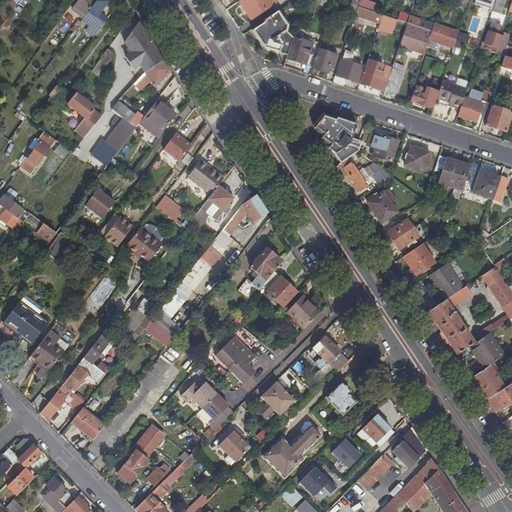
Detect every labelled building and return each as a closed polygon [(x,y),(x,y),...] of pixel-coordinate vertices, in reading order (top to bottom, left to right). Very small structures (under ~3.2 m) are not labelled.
[(6,0),(3,5),(10,10),(17,0),(6,0)] [(81,0),(73,11),(77,14),(80,10),(86,0),(81,0)] [(98,0),(86,0),(80,10),(77,14),(80,16),(84,19),(89,13),(98,0)] [(103,0),(98,0),(89,13),(92,15),(97,19),(87,33),(93,38),(107,20),(100,14),(108,3),(103,0)] [(267,0),(240,0),(238,2),(250,21),(272,7),(267,0)] [(332,0),(320,0),(319,5),(329,8),(332,0)] [(458,0),(456,7),(464,9),(467,0),(458,0)] [(494,0),(491,11),(499,14),(503,0),(494,0)] [(356,7),(349,5),(347,11),(354,13),(356,7)] [(4,6),(0,12),(0,13),(6,18),(11,12),(4,6)] [(381,15),(357,7),(355,13),(352,21),(355,23),(357,17),(379,24),(381,15)] [(277,11),(264,21),(265,22),(251,31),(262,47),(286,56),(292,38),(287,32),(287,26),(277,11)] [(7,20),(11,23),(16,16),(12,13),(7,20)] [(89,13),(84,19),(74,33),(80,37),(85,32),(87,33),(97,19),(92,15),(89,13)] [(381,15),(379,24),(393,29),(395,20),(381,15)] [(429,32),(432,24),(408,16),(406,24),(429,32)] [(7,20),(2,25),(7,29),(11,23),(7,20)] [(164,62),(139,24),(125,43),(141,67),(145,73),(146,74),(164,62)] [(429,32),(406,24),(398,46),(416,52),(418,46),(424,48),(427,41),(429,32)] [(432,24),(429,32),(454,40),(457,32),(432,24)] [(454,40),(429,32),(427,41),(451,48),(454,40)] [(486,33),(480,49),(502,57),(507,45),(502,43),(504,39),(495,36),(486,33)] [(286,56),(285,60),(309,68),(315,50),(316,46),(292,38),(286,56)] [(511,46),(507,45),(502,57),(511,59),(511,46)] [(115,55),(108,49),(101,58),(102,58),(93,72),(99,76),(115,55)] [(335,57),(315,50),(309,68),(326,73),(329,67),(332,67),(335,57)] [(341,60),(334,75),(355,83),(360,67),(349,63),(351,57),(349,56),(350,53),(344,51),(341,60)] [(511,59),(502,57),(499,67),(511,71),(511,59)] [(171,72),(164,62),(146,74),(151,82),(155,88),(157,86),(159,88),(166,82),(163,80),(171,72)] [(365,62),(358,84),(382,92),(386,83),(380,81),(380,79),(376,77),(380,67),(365,62)] [(392,65),(389,74),(394,75),(397,66),(392,65)] [(138,81),(145,73),(141,67),(137,71),(129,79),(135,84),(138,81)] [(145,73),(138,81),(145,87),(151,82),(146,74),(145,73)] [(124,96),(135,84),(129,79),(119,90),(124,96)] [(171,94),(179,84),(173,79),(164,88),(171,94)] [(386,83),(382,92),(392,96),(397,82),(390,80),(387,79),(386,83)] [(464,90),(440,81),(434,99),(450,104),(450,107),(458,109),(461,98),(464,90)] [(58,85),(50,95),(52,97),(47,103),(54,108),(66,92),(58,85)] [(425,91),(415,88),(410,101),(430,108),(435,92),(425,88),(425,91)] [(458,109),(455,117),(474,123),(481,101),(486,103),(490,94),(484,92),(483,96),(471,92),(468,100),(461,98),(458,109)] [(79,133),(85,138),(91,132),(102,118),(93,111),(95,109),(76,94),(68,105),(77,112),(75,115),(78,117),(80,115),(88,121),(79,133)] [(278,96),(272,100),(276,105),(281,101),(278,96)] [(136,114),(127,107),(123,104),(119,101),(112,110),(129,124),(136,129),(140,125),(144,119),(144,118),(145,118),(138,112),(136,114)] [(176,115),(158,101),(157,102),(156,103),(145,118),(144,118),(144,119),(163,133),(176,115)] [(509,114),(490,107),(483,126),(503,133),(509,114)] [(316,128),(340,164),(358,152),(360,145),(350,142),(354,128),(323,117),(316,128)] [(159,138),(163,133),(144,119),(140,125),(159,138)] [(115,142),(122,147),(136,129),(129,124),(115,142)] [(47,133),(44,132),(38,140),(40,142),(27,160),(25,158),(19,166),(31,175),(56,141),(47,133)] [(396,142),(371,134),(367,146),(374,149),(372,157),(390,163),(396,142)] [(175,135),(163,150),(179,163),(191,147),(175,135)] [(72,155),(85,162),(95,144),(82,137),(72,155)] [(429,153),(410,147),(404,166),(422,172),(429,153)] [(438,156),(429,181),(460,192),(469,167),(438,156)] [(188,179),(211,196),(218,187),(223,181),(200,163),(188,179)] [(372,176),(379,187),(391,178),(372,163),(357,172),(352,164),(344,170),(359,192),(366,187),(363,182),(372,176)] [(34,175),(44,183),(49,175),(40,167),(34,175)] [(490,204),(491,201),(498,180),(477,173),(470,197),(490,204)] [(498,180),(491,201),(499,204),(506,180),(499,177),(498,180)] [(231,210),(228,208),(234,200),(218,187),(211,196),(189,224),(197,229),(208,216),(217,222),(222,222),(231,210)] [(114,204),(97,191),(84,208),(101,221),(114,204)] [(382,193),(367,204),(380,224),(395,213),(382,193)] [(2,194),(0,196),(0,197),(2,199),(0,202),(0,205),(6,209),(0,216),(0,220),(8,227),(12,230),(13,229),(17,232),(24,223),(29,216),(30,215),(2,194)] [(165,197),(155,209),(174,223),(183,211),(165,197)] [(229,222),(222,232),(229,237),(247,214),(254,223),(267,215),(256,198),(243,207),(242,206),(229,222)] [(56,234),(30,215),(29,216),(24,223),(50,242),(56,234)] [(120,218),(105,238),(118,248),(133,228),(120,218)] [(406,222),(388,234),(399,251),(417,238),(406,222)] [(141,228),(126,247),(136,255),(138,253),(149,261),(162,244),(159,241),(141,228)] [(61,233),(59,236),(71,246),(73,242),(61,233)] [(54,243),(66,252),(71,246),(59,236),(54,243)] [(60,259),(66,252),(54,243),(48,250),(49,251),(60,259)] [(223,252),(213,243),(197,263),(176,291),(185,299),(223,252)] [(434,263),(422,246),(403,258),(415,276),(434,263)] [(253,298),(265,284),(269,278),(271,276),(273,273),(279,266),(281,264),(274,258),(275,257),(266,250),(251,269),(259,276),(252,284),(249,281),(243,289),(253,298)] [(493,268),(496,273),(505,266),(501,261),(492,267),(493,268)] [(104,262),(99,269),(108,276),(113,269),(104,262)] [(462,289),(446,265),(427,277),(444,301),(462,289)] [(511,296),(508,290),(496,273),(493,268),(480,277),(510,320),(511,318),(511,296)] [(284,282),(273,273),(271,276),(269,278),(265,284),(270,290),(267,294),(282,309),(296,294),(284,282)] [(435,325),(457,357),(468,349),(486,337),(482,331),(470,339),(461,327),(465,323),(463,321),(460,324),(454,315),(458,313),(456,310),(452,312),(450,309),(469,296),(464,288),(462,289),(444,301),(427,313),(435,325)] [(286,314),(303,331),(321,314),(303,296),(293,306),(286,314)] [(5,321),(23,335),(37,316),(42,310),(24,297),(19,303),(5,321)] [(132,327),(142,318),(135,309),(124,318),(132,327)] [(25,336),(23,338),(27,341),(32,345),(32,344),(47,325),(37,317),(42,311),(42,310),(37,316),(23,335),(25,336)] [(429,329),(435,325),(427,313),(421,317),(429,329)] [(21,337),(23,335),(5,321),(3,324),(21,337)] [(152,321),(146,329),(168,348),(174,340),(152,321)] [(43,367),(41,369),(37,375),(44,380),(75,338),(57,324),(31,357),(39,364),(43,367)] [(106,331),(84,358),(92,365),(101,353),(111,341),(114,337),(106,331)] [(503,358),(488,335),(486,337),(468,349),(483,371),(489,367),(503,358)] [(235,338),(216,357),(230,371),(244,385),(255,374),(247,366),(255,358),(235,338)] [(335,372),(336,373),(348,362),(325,338),(323,340),(313,350),(314,351),(308,357),(321,371),(315,378),(322,385),(335,372)] [(115,344),(111,341),(101,353),(105,356),(115,344)] [(124,346),(119,342),(116,347),(120,351),(124,346)] [(161,356),(105,427),(93,441),(87,449),(98,457),(114,438),(165,373),(172,365),(161,356)] [(84,358),(63,385),(71,391),(81,379),(83,380),(88,375),(99,383),(105,375),(92,365),(84,358)] [(99,361),(94,366),(103,373),(108,368),(99,361)] [(294,377),(303,370),(298,364),(285,375),(297,391),(302,387),(294,377)] [(217,366),(213,372),(219,377),(224,370),(217,366)] [(471,379),(487,402),(505,390),(489,367),(483,371),(471,379)] [(71,391),(73,393),(83,380),(81,379),(71,391)] [(275,384),(261,399),(279,416),(293,402),(275,384)] [(341,384),(325,399),(342,416),(355,403),(347,396),(350,393),(341,384)] [(63,385),(42,412),(50,419),(65,400),(69,403),(73,398),(69,395),(71,391),(63,385)] [(221,416),(223,414),(228,409),(205,385),(199,390),(197,392),(192,387),(181,397),(186,403),(191,399),(213,421),(209,426),(214,432),(215,432),(219,427),(225,421),(221,416)] [(511,385),(505,390),(487,402),(496,415),(503,410),(505,412),(511,407),(509,405),(511,403),(511,385)] [(84,402),(79,398),(71,407),(76,411),(84,402)] [(92,411),(98,404),(92,399),(86,406),(92,411)] [(71,423),(93,441),(105,427),(82,409),(71,423)] [(376,417),(362,430),(371,439),(376,444),(390,430),(376,417)] [(219,427),(215,432),(219,436),(223,432),(219,427)] [(281,440),(262,458),(271,466),(283,479),(302,460),(299,457),(319,436),(310,427),(290,448),(281,440)] [(152,428),(134,450),(136,452),(145,459),(163,437),(152,428)] [(235,430),(218,447),(236,463),(250,449),(242,442),(238,438),(241,435),(235,430)] [(366,444),(371,439),(362,430),(357,436),(366,444)] [(425,453),(410,430),(400,440),(402,443),(392,453),(409,469),(425,453)] [(342,438),(328,451),(345,470),(359,457),(342,438)] [(32,447),(12,467),(5,474),(10,478),(17,471),(20,474),(8,487),(18,496),(38,476),(29,467),(41,455),(32,447)] [(179,450),(175,454),(181,459),(184,455),(179,450)] [(194,451),(168,478),(154,491),(160,497),(200,457),(194,451)] [(145,459),(136,452),(117,474),(129,484),(138,474),(147,461),(145,459)] [(333,486),(344,496),(358,481),(374,466),(363,455),(333,486)] [(384,456),(381,459),(387,465),(391,462),(384,456)] [(374,466),(358,481),(367,491),(390,468),(387,465),(381,459),(374,466)] [(0,478),(5,474),(12,467),(5,461),(0,466),(0,478)] [(397,511),(404,505),(419,491),(424,486),(438,471),(431,461),(399,493),(381,511),(397,511)] [(340,474),(344,468),(337,463),(333,469),(340,474)] [(163,465),(160,469),(164,474),(168,470),(163,465)] [(310,498),(320,488),(327,496),(334,489),(313,465),(295,482),(310,498)] [(154,487),(166,476),(158,470),(147,480),(154,487)] [(465,511),(438,471),(424,486),(429,493),(430,496),(440,510),(441,511),(465,511)] [(54,479),(47,487),(52,491),(44,499),(57,511),(60,511),(74,498),(54,479)] [(289,508),(300,497),(290,486),(279,497),(289,508)] [(429,493),(424,486),(419,491),(420,493),(426,500),(430,496),(429,493)] [(420,493),(419,491),(404,505),(411,511),(413,511),(426,500),(420,493)] [(199,493),(181,511),(194,511),(206,499),(199,493)] [(135,510),(136,511),(166,511),(150,496),(135,510)] [(64,511),(91,511),(78,499),(64,511)] [(8,511),(23,511),(24,511),(14,500),(5,509),(8,511)] [(262,511),(269,505),(265,500),(258,507),(262,511)] [(319,511),(307,500),(297,509),(299,511),(319,511)] [(0,511),(8,511),(5,509),(0,503),(0,511)]
